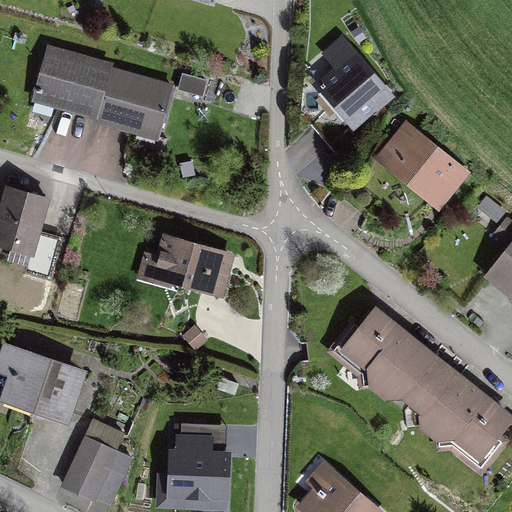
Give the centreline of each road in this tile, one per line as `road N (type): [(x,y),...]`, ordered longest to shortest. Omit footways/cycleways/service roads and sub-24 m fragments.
road 1 (residential): [(282,230),(0,149)]
road 2 (residential): [(267,511),(282,230)]
road 3 (residential): [(282,230),(318,233),(511,383)]
road 4 (residential): [(282,230),(275,156),(285,0)]
